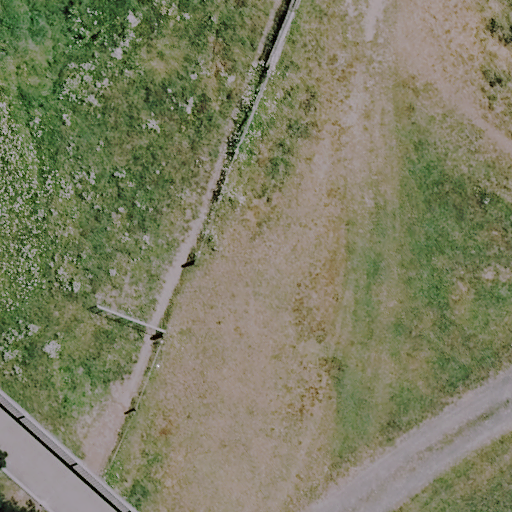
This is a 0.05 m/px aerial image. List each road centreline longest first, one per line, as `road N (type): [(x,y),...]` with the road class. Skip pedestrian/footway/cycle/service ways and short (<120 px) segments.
road 1 (track): [(384,499),(366,121),(374,0)]
road 2 (track): [(363,511),(511,423)]
